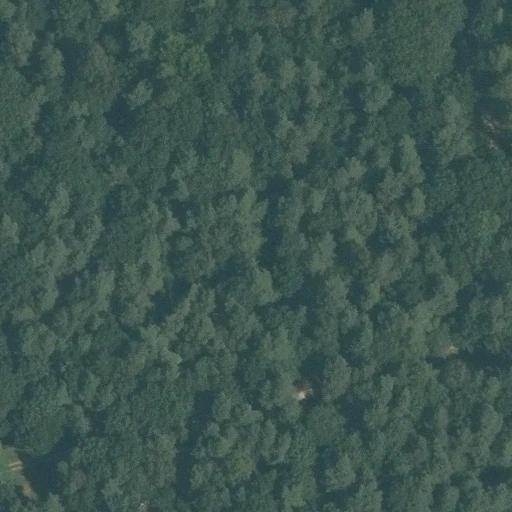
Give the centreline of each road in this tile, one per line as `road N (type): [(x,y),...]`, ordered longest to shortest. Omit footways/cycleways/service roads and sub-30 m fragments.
road 1 (track): [(466,365),(301,394),(193,430),(24,467)]
road 2 (track): [(505,193),(446,0)]
